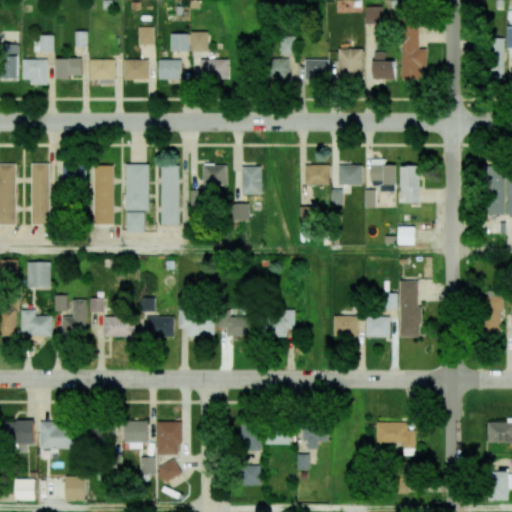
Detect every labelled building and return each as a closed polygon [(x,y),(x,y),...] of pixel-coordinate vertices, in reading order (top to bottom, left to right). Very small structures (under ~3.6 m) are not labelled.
[(383,6),(365,6),(364,23),(382,23),(383,6)] [(426,48),(418,48),(418,24),(402,24),(401,79),(422,79),(422,67),(426,67),(426,48)] [(139,45),(154,44),(154,26),(138,27),(139,45)] [(76,46),(87,47),(87,31),(76,31),(76,46)] [(191,51),(208,51),(208,31),(191,31),(191,51)] [(188,51),(189,33),(171,33),(170,51),(188,51)] [(280,54),(296,54),(296,35),(281,34),(280,54)] [(54,51),(54,35),(40,35),(39,51),(54,51)] [(504,38),(485,38),(486,78),(504,78),(504,38)] [(0,77),(18,78),(19,45),(0,44),(0,48),(0,77)] [(362,48),(338,49),(339,78),(362,78),(362,48)] [(395,78),(394,61),(385,61),(385,52),(373,52),(373,79),(395,78)] [(82,75),(82,58),(56,59),(56,79),(69,78),(69,75),(82,75)] [(288,58),(268,59),(268,78),(289,78),(288,58)] [(23,79),(30,79),(30,85),(48,84),(47,59),(22,59),(23,79)] [(98,83),(115,83),(116,59),(90,59),(90,79),(98,79),(98,83)] [(148,79),(148,59),(123,59),(124,79),(148,79)] [(158,79),(181,79),(181,59),(158,59),(158,79)] [(229,59),(200,59),(200,79),(229,79),(229,59)] [(328,60),(304,60),(304,79),(328,79),(328,60)] [(396,165),(385,165),(385,159),(371,159),(370,185),(379,185),(379,190),(396,191),(396,165)] [(0,224),(15,225),(16,164),(0,163),(0,224)] [(49,163),(31,163),(32,224),(50,224),(49,163)] [(126,210),(149,210),(149,164),(125,164),(126,210)] [(86,165),(62,165),(62,186),(86,187),(86,165)] [(113,165),(93,165),(94,224),(114,224),(113,165)] [(226,184),(226,165),(202,165),(202,184),(226,184)] [(261,165),(241,166),(242,194),(262,194),(261,165)] [(305,184),(329,185),(330,165),(305,165),(305,184)] [(362,165),(338,165),(338,184),(362,185),(362,165)] [(401,202),(419,202),(419,165),(402,165),(401,202)] [(505,214),(504,165),(484,165),(485,214),(505,214)] [(161,166),(161,224),(179,224),(179,166),(161,166)] [(190,205),(204,205),(204,189),(190,190),(190,205)] [(332,204),(342,204),(342,189),(332,189),(332,204)] [(375,207),(375,189),(365,189),(364,207),(375,207)] [(248,203),(231,203),(231,220),(248,219),(248,203)] [(315,225),(315,206),(299,206),(299,226),(315,225)] [(144,211),(126,212),(127,232),(144,231),(144,211)] [(398,244),(415,244),(415,226),(398,226),(398,244)] [(0,258),(0,274),(17,275),(18,259),(0,258)] [(27,261),(27,287),(51,287),(51,261),(27,261)] [(418,281),(400,281),(399,336),(421,336),(421,306),(417,306),(418,281)] [(502,333),(502,291),(485,291),(484,333),(502,333)] [(397,309),(397,293),(384,293),(384,309),(397,309)] [(67,311),(67,294),(55,294),(55,311),(67,311)] [(104,312),(104,297),(89,298),(90,312),(104,312)] [(86,299),(73,299),(73,316),(62,316),(63,335),(87,335),(86,299)] [(17,309),(0,309),(0,335),(17,335),(17,309)] [(53,334),(53,315),(36,315),(36,310),(22,309),(21,334),(53,334)] [(214,334),(213,310),(179,311),(179,327),(187,327),(187,335),(214,334)] [(294,311),(267,312),(268,336),(287,336),(287,329),(295,328),(294,311)] [(357,315),(333,316),(334,336),(357,336),(357,315)] [(105,336),(136,336),(136,316),(104,316),(105,336)] [(174,316),(146,317),(147,337),(174,336),(174,316)] [(219,328),(226,328),(226,337),(251,336),(250,316),(219,317),(219,328)] [(390,337),(390,316),(366,316),(366,336),(390,337)] [(511,418),(507,418),(507,421),(487,422),(487,443),(511,442),(511,418)] [(34,421),(5,420),(4,443),(23,443),(23,451),(27,451),(27,444),(34,444),(34,421)] [(40,421),(40,448),(77,448),(77,421),(40,421)] [(146,421),(125,421),(125,449),(147,448),(146,421)] [(180,421),(157,421),(157,454),(181,454),(180,421)] [(376,442),(403,442),(403,455),(415,455),(415,430),(407,429),(407,422),(377,422),(376,442)] [(241,450),(260,451),(261,423),(242,423),(241,450)] [(113,424),(89,425),(89,441),(114,440),(113,424)] [(307,448),(318,448),(318,441),(328,441),(328,426),(302,426),(302,441),(307,441),(307,448)] [(289,444),(290,428),(265,427),(265,443),(289,444)] [(308,453),(296,453),(297,469),(309,469),(308,453)] [(155,456),(140,457),(141,474),(155,473),(155,456)] [(163,482),(181,473),(173,458),(155,468),(163,482)] [(261,465),(242,465),(243,485),(261,484),(261,465)] [(508,499),(508,471),(488,472),(489,500),(508,499)] [(87,500),(86,476),(65,476),(65,500),(87,500)] [(35,500),(35,478),(15,478),(15,500),(35,500)]
